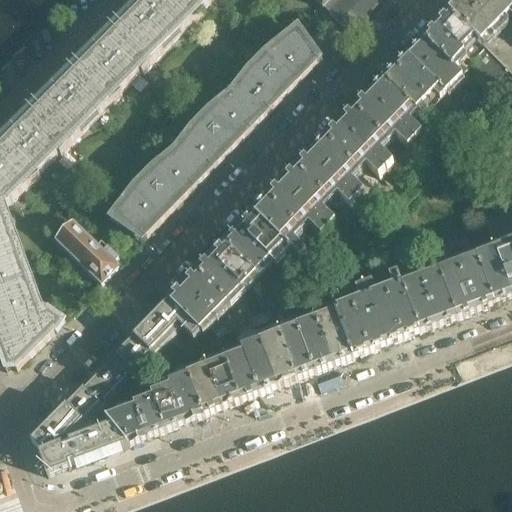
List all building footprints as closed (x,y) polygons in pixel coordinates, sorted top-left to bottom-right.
[(144,78),(153,67),(164,55),(182,37),(194,26),(205,17),(204,16),(203,14),(215,0),(144,0),(0,144),(0,162),(28,191),(30,189),(41,180),(40,177),(59,158),(61,159),(62,159),(71,148),(82,136),(100,119),(112,108),(123,98),(122,97),(122,95),(141,76),(143,77),(144,78)] [(314,0),(318,4),(324,9),(329,6),(334,9),(329,14),(350,35),(384,0),(314,0)] [(511,0),(468,0),(451,18),(450,18),(511,78),(511,0)] [(511,99),(511,78),(450,18),(437,31),(466,59),(484,77),(510,102),(511,99)] [(262,125),(318,67),(323,62),(317,54),(316,54),(303,36),(299,31),(286,42),(268,57),(249,76),(235,94),(233,96),(262,125)] [(466,59),(437,31),(425,44),(460,79),(467,72),(460,65),(466,59)] [(460,79),(425,44),(408,61),(446,98),(451,94),(461,103),(467,97),(457,87),(463,81),(460,79)] [(463,114),(446,98),(408,61),(385,84),(416,115),(440,138),(463,114)] [(478,134),(510,102),(484,77),(478,83),(490,95),(484,102),(473,113),(479,119),(471,127),(478,134)] [(408,123),(416,115),(385,84),(370,100),(416,144),(421,150),(425,146),(419,141),(423,137),(408,123)] [(206,182),(262,125),(233,96),(230,99),(211,114),(193,133),(178,152),(177,153),(206,182)] [(416,144),(370,100),(356,114),(387,145),(394,137),(409,152),(416,144)] [(387,145),(356,114),(341,129),(387,174),(394,167),(379,152),(387,145)] [(387,174),(341,129),(327,144),(358,174),(365,167),(380,181),(387,174)] [(350,182),(358,174),(327,144),(312,159),(358,203),(364,209),(367,205),(361,200),(365,196),(350,182)] [(143,246),(195,193),(206,182),(177,153),(173,157),(155,172),(136,190),(111,223),(135,239),(134,240),(143,246)] [(358,203),(312,159),(298,173),(329,204),(336,196),(351,211),(358,203)] [(43,310),(6,209),(12,205),(13,205),(28,191),(0,162),(0,354),(7,374),(8,374),(14,370),(18,374),(55,337),(58,339),(68,325),(65,323),(64,324),(48,313),(48,314),(43,310)] [(329,204),(298,173),(283,188),(329,233),(336,226),(321,211),(329,204)] [(329,233),(283,188),(269,203),(300,233),(307,226),(322,240),(329,233)] [(292,241),(300,233),(269,203),(254,218),(286,249),(305,268),(309,264),(303,259),(307,255),(292,241)] [(286,249),(254,218),(240,233),(271,264),(286,249)] [(497,230),(494,223),(486,226),(488,233),(497,230)] [(119,261),(102,244),(98,249),(74,225),(57,242),(102,287),(102,288),(119,270),(115,266),(119,261)] [(491,239),(488,233),(486,226),(467,234),(472,246),(491,239)] [(271,264),(240,233),(226,247),(257,278),(271,264)] [(458,245),(456,238),(448,241),(451,248),(458,245)] [(432,255),(451,248),(448,241),(430,248),(432,255)] [(257,278),(226,247),(212,261),(243,292),(257,278)] [(511,247),(496,254),(511,294),(511,247)] [(421,259),(418,252),(411,255),(414,262),(421,259)] [(511,302),(511,294),(496,254),(478,261),(496,308),(511,302)] [(414,262),(411,255),(404,258),(407,265),(414,262)] [(243,292),(212,261),(198,275),(229,306),(243,292)] [(496,308),(478,261),(459,268),(477,316),(496,308)] [(297,289),(311,275),(302,266),(288,281),(297,289)] [(477,316),(459,268),(440,275),(459,323),(477,316)] [(229,306),(198,275),(184,290),(215,321),(229,306)] [(459,323),(440,275),(422,282),(440,330),(459,323)] [(422,337),(403,289),(399,277),(390,280),(395,292),(386,295),(405,343),(422,337)] [(283,303),(297,289),(288,281),(274,295),(283,303)] [(440,330),(422,282),(403,289),(422,337),(440,330)] [(405,343),(386,295),(377,298),(373,287),(365,290),(388,350),(405,343)] [(215,321),(184,290),(170,304),(201,335),(215,321)] [(388,350),(365,290),(357,293),(361,305),(352,308),(371,356),(388,350)] [(371,356),(352,308),(344,311),(339,300),(331,303),(336,317),(354,363),(371,356)] [(118,390),(179,327),(194,342),(201,335),(170,304),(101,374),(118,390)] [(354,363),(336,317),(318,324),(335,370),(354,363)] [(335,370),(318,324),(299,331),(317,377),(335,370)] [(317,377),(299,331),(280,338),(298,384),(317,377)] [(298,384),(280,338),(262,346),(279,392),(298,384)] [(279,392),(262,346),(243,353),(245,358),(261,399),(279,392)] [(261,399),(245,358),(227,365),(242,406),(261,399)] [(242,406),(227,365),(208,372),(224,413),(242,406)] [(224,413),(208,372),(189,379),(189,380),(205,420),(224,413)] [(69,439),(118,390),(101,374),(32,444),(44,456),(40,457),(49,480),(71,471),(70,468),(75,466),(77,469),(130,449),(112,430),(71,445),(69,439)] [(205,420),(189,380),(171,387),(172,391),(186,427),(205,420)] [(186,427),(172,391),(153,398),(155,402),(167,435),(186,427)] [(167,435),(155,402),(136,409),(137,412),(149,442),(167,435)] [(149,442),(137,412),(109,423),(112,430),(130,449),(149,442)]
